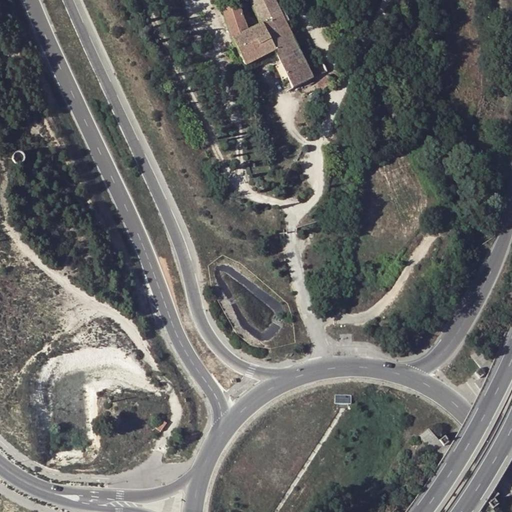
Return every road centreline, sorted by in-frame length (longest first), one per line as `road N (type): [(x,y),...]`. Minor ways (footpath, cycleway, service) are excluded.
road 1 (secondary): [(34,0),(224,427)]
road 2 (secondary): [(281,381),(251,369),(207,332),(72,0)]
road 3 (trunk): [(511,205),(491,271),(450,347),(406,373)]
road 4 (trunk): [(511,357),(423,511)]
road 5 (secondary): [(511,456),(462,407),(406,373)]
road 6 (secondary): [(406,373),(357,364),(281,381)]
